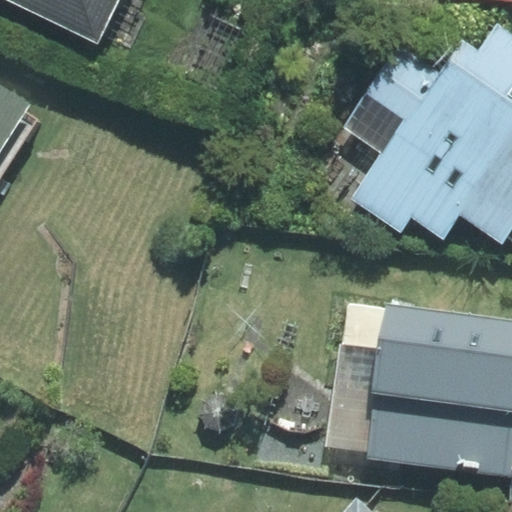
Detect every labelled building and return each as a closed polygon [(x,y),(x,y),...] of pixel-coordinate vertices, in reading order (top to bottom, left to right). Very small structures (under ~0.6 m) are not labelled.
[(7,0),(103,51),(130,0),(7,0)] [(511,0),(446,0),(446,4),(511,8),(511,0)] [(404,48),(345,129),(385,158),(354,202),(405,239),(417,223),(448,245),(467,220),(508,249),(511,243),(511,37),(505,33),(490,55),(473,42),(447,79),(404,48)] [(0,198),(33,147),(20,139),(37,111),(0,87),(0,198)] [(511,327),(356,314),(355,326),(345,325),(339,399),(332,398),(328,451),(374,455),(373,469),(511,481),(511,327)] [(450,511),(451,508),(308,484),(303,511),(450,511)]
